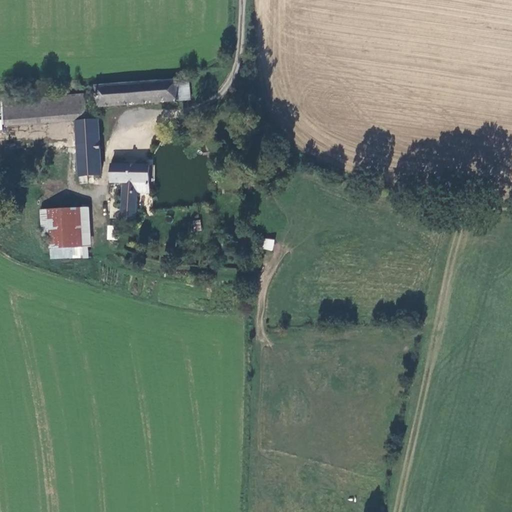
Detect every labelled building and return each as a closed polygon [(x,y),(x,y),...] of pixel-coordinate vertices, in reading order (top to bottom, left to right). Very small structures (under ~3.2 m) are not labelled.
[(187,87),(94,92),(96,113),(188,107),(187,87)] [(86,124),(84,100),(1,106),(3,130),(86,124)] [(97,125),(76,127),(79,182),(100,180),(97,125)] [(121,195),(135,196),(147,196),(147,171),(110,170),(110,187),(122,188),(121,195)] [(135,196),(121,195),(119,225),(133,226),(135,196)] [(50,252),(81,251),(79,211),(48,212),(50,252)] [(199,220),(193,222),(196,231),(202,229),(199,220)] [(264,238),(263,249),(272,250),(274,240),(264,238)]
